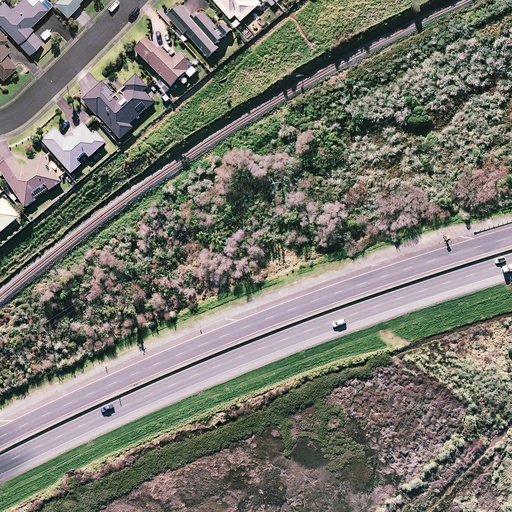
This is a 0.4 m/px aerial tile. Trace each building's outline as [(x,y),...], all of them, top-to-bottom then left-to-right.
[(42,41),(31,30),(33,29),(31,26),(47,10),(38,0),(20,0),(11,9),(4,1),(0,4),(0,23),(29,54),(42,41)] [(57,0),(54,3),(67,16),(79,4),(78,3),(80,0),(57,0)] [(237,16),(242,22),(256,9),(258,11),(270,0),(269,0),(214,0),(232,20),(237,16)] [(193,17),(183,5),(170,17),(185,34),(187,33),(210,58),(220,49),(217,45),(233,31),(226,23),(219,28),(202,9),(193,17)] [(8,40),(0,30),(0,75),(3,79),(16,67),(5,54),(9,50),(3,43),(8,40)] [(160,50),(149,38),(135,52),(172,88),(186,74),(191,79),(199,71),(182,54),(176,60),(163,47),(160,50)] [(148,89),(136,77),(125,88),(126,89),(117,98),(103,83),(84,102),(121,141),(133,129),(130,126),(154,103),(144,93),(148,89)] [(94,136),(83,125),(66,141),(56,130),(42,142),(72,175),(82,166),(77,161),(85,154),(90,159),(106,144),(97,134),(94,136)] [(43,156),(23,169),(15,157),(13,158),(6,140),(0,143),(0,163),(1,166),(0,166),(0,170),(25,209),(62,185),(43,156)] [(1,202),(0,200),(0,234),(19,219),(4,200),(1,202)]
